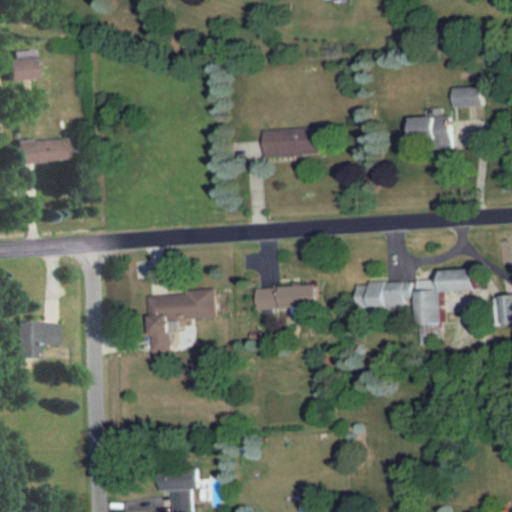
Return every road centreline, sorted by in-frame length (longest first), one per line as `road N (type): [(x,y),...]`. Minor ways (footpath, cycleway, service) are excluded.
road 1 (residential): [(511,213),(0,247)]
road 2 (residential): [(103,511),(97,242)]
